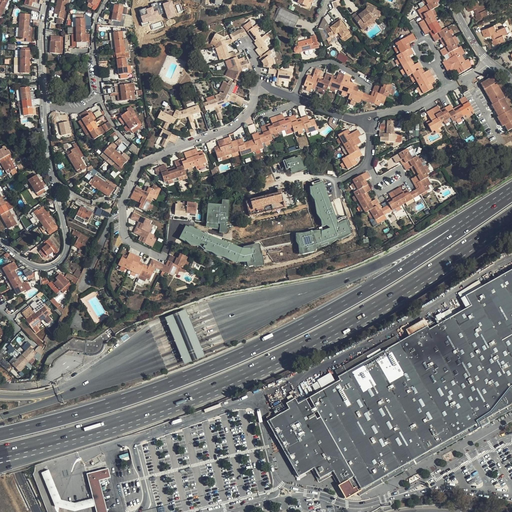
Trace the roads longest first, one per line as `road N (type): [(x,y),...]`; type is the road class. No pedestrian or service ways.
road 1 (motorway): [(511,193),(369,289),(262,345),(111,404),(0,434)]
road 2 (residential): [(170,225),(159,254),(124,233),(121,201),(137,165),(226,130),(262,89),(364,120),(416,105),(489,63)]
road 3 (motorway): [(511,190),(373,266),(172,335),(81,383)]
road 4 (motorway): [(112,424),(327,333),(511,215)]
road 5 (residential): [(43,105),(78,108),(99,94),(94,27),(108,0)]
road 6 (residential): [(0,240),(26,262),(54,265),(66,241),(54,181)]
road 7 (motorway): [(0,468),(112,424)]
